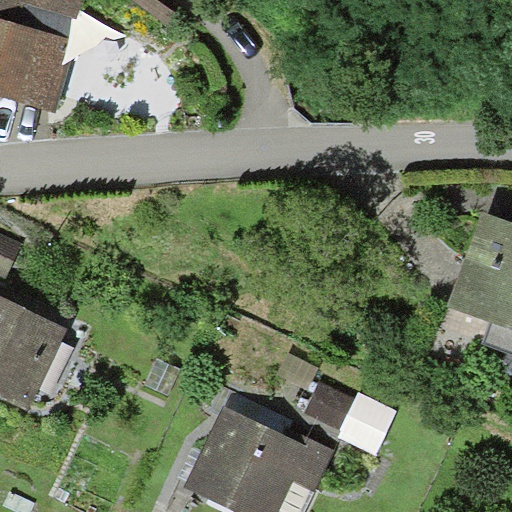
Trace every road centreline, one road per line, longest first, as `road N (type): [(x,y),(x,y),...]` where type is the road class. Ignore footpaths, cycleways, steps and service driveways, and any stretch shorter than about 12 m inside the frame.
road 1 (residential): [(511,145),(268,145),(0,165)]
road 2 (track): [(268,145),(260,72),(188,0)]
